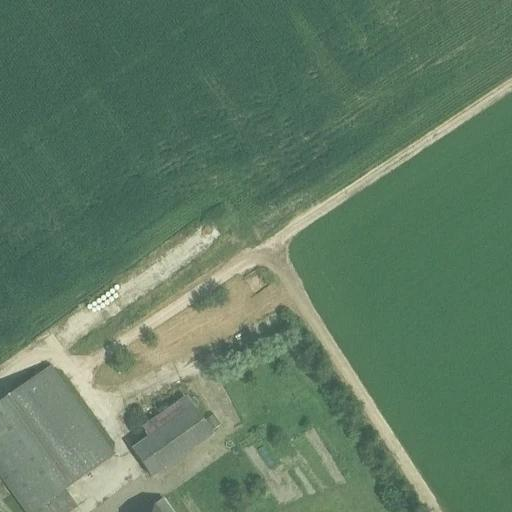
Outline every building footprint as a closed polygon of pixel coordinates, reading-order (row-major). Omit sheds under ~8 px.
[(283,317),(271,322),(279,342),(291,337),(283,317)] [(0,403),(0,475),(26,511),(69,511),(76,507),(64,490),(112,456),(50,368),(0,403)] [(131,451),(153,481),(214,437),(185,397),(141,429),(148,439),(131,451)] [(269,478),(289,469),(276,441),(256,451),(269,478)] [(170,511),(162,500),(145,511),(170,511)]
